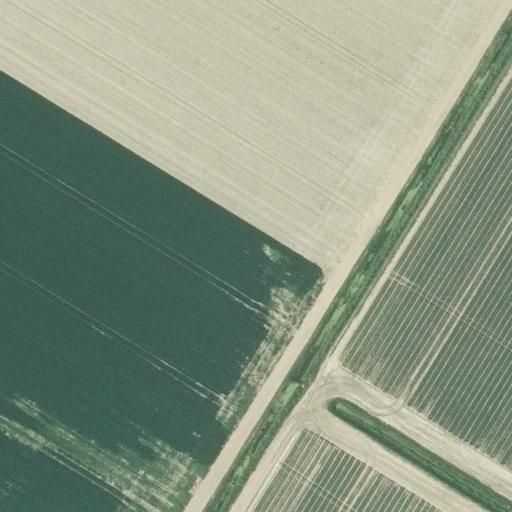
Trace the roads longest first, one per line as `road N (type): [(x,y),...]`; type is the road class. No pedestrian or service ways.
road 1 (track): [(505,0),(190,511)]
road 2 (track): [(316,378),(511,500)]
